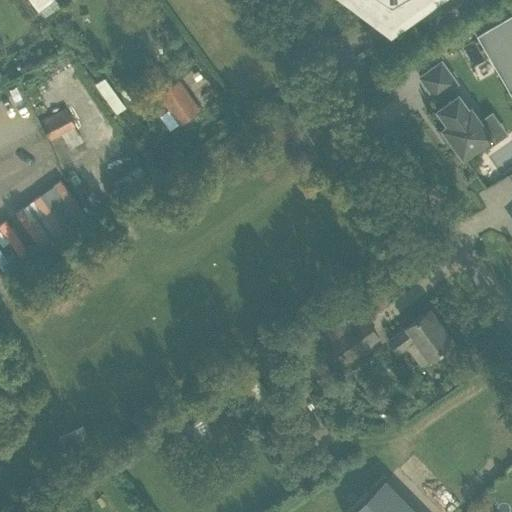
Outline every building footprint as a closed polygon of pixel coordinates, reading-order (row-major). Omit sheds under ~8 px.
[(30,0),(41,15),(60,5),(56,0),(30,0)] [(374,0),(390,11),(408,0),(374,0)] [(511,9),(475,31),(511,94),(511,9)] [(456,83),(441,61),(419,77),(435,98),(437,97),(442,105),(436,109),(447,124),(441,128),(462,156),(491,136),(470,107),(468,108),(457,94),(456,95),(450,87),(456,83)] [(179,81),(160,94),(180,124),(200,111),(179,81)] [(41,121),(45,129),(50,140),(75,127),(65,109),(41,121)] [(29,203),(57,233),(83,208),(56,179),(29,203)] [(358,309),(312,342),(319,352),(316,355),(330,373),(379,338),(365,318),(358,309)] [(397,352),(406,345),(420,365),(428,359),(452,341),(429,309),(388,339),(397,352)] [(302,394),(275,358),(265,365),(292,402),(302,394)] [(215,402),(199,413),(211,430),(227,420),(215,402)] [(417,511),(384,479),(350,511),(417,511)]
